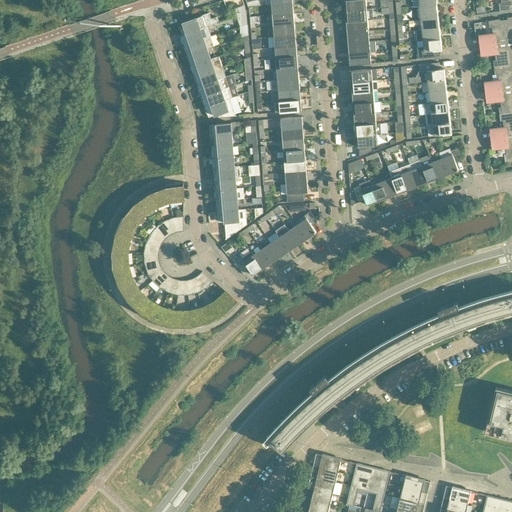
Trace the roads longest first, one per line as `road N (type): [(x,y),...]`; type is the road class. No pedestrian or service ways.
road 1 (tertiary): [(511,249),(427,274),(322,332),(229,419),(158,511)]
road 2 (tertiary): [(179,511),(242,431),(333,347),(429,293),(511,267)]
road 3 (residential): [(256,304),(206,258),(196,236),(187,126),(153,27),(153,1)]
road 4 (residential): [(254,511),(354,407),(416,365),(511,330)]
road 5 (residential): [(339,248),(318,0)]
road 6 (residential): [(481,189),(458,0)]
road 7 (residential): [(339,248),(481,189)]
